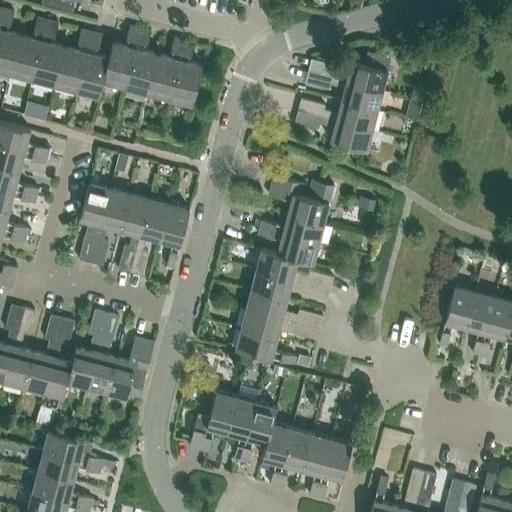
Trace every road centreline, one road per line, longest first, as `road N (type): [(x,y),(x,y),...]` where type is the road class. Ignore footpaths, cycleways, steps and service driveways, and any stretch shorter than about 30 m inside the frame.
road 1 (residential): [(183,309),(240,88),(261,53)]
road 2 (residential): [(180,511),(152,447),(183,309)]
road 3 (residential): [(261,53),(431,0)]
road 4 (residential): [(183,309),(40,271)]
road 5 (residential): [(252,35),(115,0)]
road 6 (residential): [(381,384),(388,354),(333,340),(345,290)]
road 7 (residential): [(511,432),(381,384)]
road 8 (residential): [(347,511),(381,384)]
road 9 (residential): [(40,271),(73,144)]
